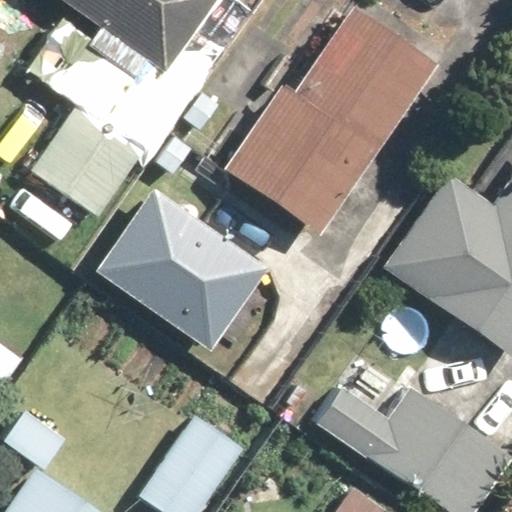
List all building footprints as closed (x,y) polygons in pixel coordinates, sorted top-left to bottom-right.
[(66,0),(161,70),(212,0),(66,0)] [(229,175),(312,231),(424,67),(342,11),(229,175)] [(28,170),(94,212),(136,147),(69,105),(28,170)] [(445,173),(379,265),(511,360),(511,154),(480,199),(445,173)] [(142,190),(90,270),(207,346),(259,265),(142,190)] [(0,376),(13,356),(0,348),(0,376)] [(366,362),(323,421),(449,511),(465,511),(503,461),(366,362)] [(60,442),(16,412),(0,435),(0,446),(39,473),(60,442)] [(133,496),(156,511),(197,511),(240,450),(188,415),(133,496)] [(0,503),(0,511),(82,511),(23,471),(0,503)] [(388,511),(349,484),(329,511),(388,511)]
